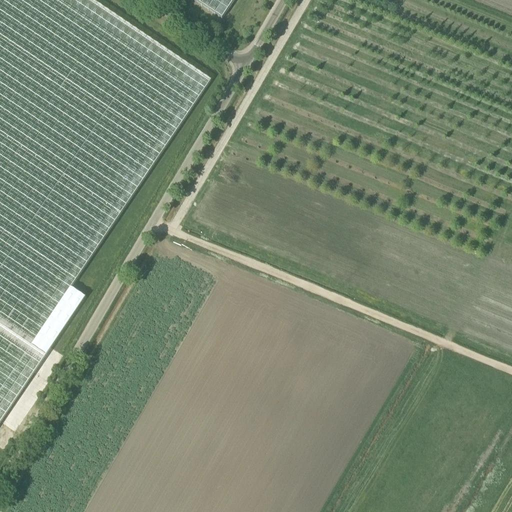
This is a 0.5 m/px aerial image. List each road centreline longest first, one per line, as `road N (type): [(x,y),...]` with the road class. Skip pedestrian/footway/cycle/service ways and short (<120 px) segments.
road 1 (unclassified): [(0,486),(246,66)]
road 2 (track): [(154,223),(511,371)]
